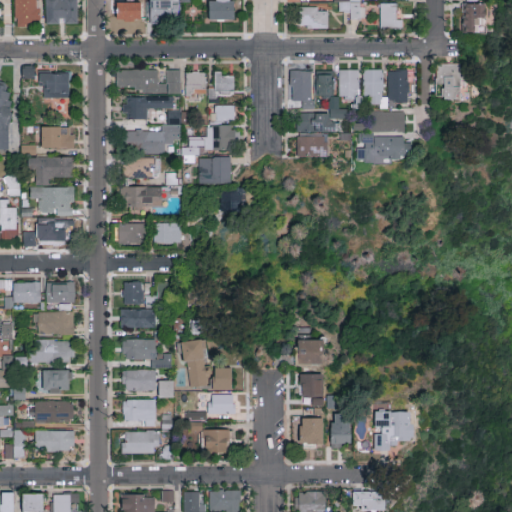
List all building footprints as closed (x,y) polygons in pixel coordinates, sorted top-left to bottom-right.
[(15,0),(15,24),(38,25),(38,0),(15,0)] [(45,0),(46,23),(62,22),(77,22),(76,0),(45,0)] [(141,0),(116,1),(117,19),(142,19),(141,0)] [(149,0),(151,21),(181,20),(180,0),(149,0)] [(208,0),(209,18),(233,18),(233,0),(208,0)] [(360,0),(334,0),(334,1),(339,1),(339,10),(350,10),(350,18),(365,18),(365,6),(361,6),(360,0)] [(380,27),(403,26),(403,18),(397,18),(396,1),(380,2),(380,27)] [(463,31),(480,31),(480,25),(485,25),(485,2),(463,2),(463,31)] [(328,26),(328,10),(318,10),(318,5),(300,6),(300,27),(328,26)] [(460,62),(436,62),(437,97),(461,96),(460,62)] [(22,77),(34,77),(35,65),(23,64),(22,77)] [(181,69),(166,69),(167,81),(158,81),(158,68),(116,68),(117,87),(143,86),(143,92),(181,92),(181,69)] [(359,69),(339,68),(339,97),(356,98),(355,107),(363,107),(363,95),(359,95),(359,69)] [(370,105),(387,104),(387,96),(383,96),(382,68),(363,68),(363,96),(370,96),(370,105)] [(313,69),(291,69),(291,99),(302,99),(302,108),(313,108),(313,69)] [(333,69),(316,70),(316,95),(329,95),(330,118),(348,118),(348,108),(339,108),(339,95),(333,95),(333,69)] [(388,69),(389,101),(408,100),(408,69),(388,69)] [(186,93),(206,93),(206,71),(186,71),(186,93)] [(44,96),(69,97),(70,72),(39,72),(39,84),(44,84),(44,96)] [(215,90),(234,89),(234,72),(214,73),(215,90)] [(0,147),(9,148),(9,114),(10,109),(10,91),(5,90),(8,81),(0,79),(0,147)] [(125,96),(125,118),(148,117),(148,108),(173,107),(173,95),(125,96)] [(235,120),(234,104),(212,104),(213,121),(235,120)] [(162,136),(181,136),(181,109),(168,109),(168,124),(162,124),(162,136)] [(405,131),(405,110),(371,110),(371,130),(405,131)] [(330,111),(297,112),(297,131),(340,130),(339,121),(330,121),(330,111)] [(234,148),(233,124),(211,124),(211,136),(189,137),(189,146),(182,146),(183,162),(195,161),(195,154),(204,153),(203,148),(234,148)] [(41,146),(72,147),(73,126),(41,125),(41,146)] [(150,129),(124,128),(124,152),(159,153),(159,136),(150,135),(150,129)] [(404,135),(364,134),(363,147),(357,147),(357,161),(392,161),(392,155),(411,155),(411,142),(404,142),(404,135)] [(297,155),(327,155),(327,135),(298,135),(297,155)] [(73,155),(28,156),(28,168),(35,168),(36,184),(49,183),(49,176),(74,176),(73,155)] [(231,156),(198,156),(199,183),(231,182),(231,156)] [(74,185),(30,186),(30,198),(38,198),(39,211),(56,210),(57,214),(71,214),(71,201),(74,201),(74,185)] [(162,185),(122,185),(121,206),(161,206),(162,185)] [(221,212),(243,211),(242,189),(220,189),(221,212)] [(18,206),(9,206),(9,198),(0,198),(0,237),(17,238),(18,206)] [(38,217),(38,242),(73,242),(74,218),(38,217)] [(181,242),(181,222),(154,221),(153,242),(181,242)] [(119,242),(145,242),(145,222),(118,222),(119,242)] [(36,230),(23,230),(24,245),(36,245),(36,230)] [(12,298),(6,298),(6,303),(40,303),(40,282),(12,282),(12,298)] [(74,282),(45,282),(45,303),(74,303),(74,282)] [(122,305),(153,305),(153,294),(146,294),(146,282),(122,282),(122,305)] [(158,297),(168,296),(167,284),(157,285),(158,297)] [(155,309),(120,309),(120,327),(155,327),(155,309)] [(73,312),(34,312),(34,335),(73,335),(73,312)] [(156,339),(121,339),(121,358),(152,359),(152,367),(171,368),(171,357),(155,357),(156,339)] [(322,365),(322,339),(296,339),(296,365),(322,365)] [(72,341),(31,341),(31,362),(72,362),(72,341)] [(206,341),(180,342),(182,362),(188,362),(190,389),(209,387),(206,341)] [(0,386),(12,386),(11,354),(3,354),(3,368),(0,368),(0,386)] [(231,369),(214,369),(214,389),(232,389),(231,369)] [(70,370),(38,370),(38,392),(70,392),(70,370)] [(155,370),(122,370),(122,391),(155,391),(155,370)] [(300,374),(300,397),(322,397),(322,374),(300,374)] [(172,397),(172,380),(158,380),(158,397),(172,397)] [(207,395),(207,414),(233,414),(233,395),(207,395)] [(157,399),(122,399),(122,425),(157,425),(157,399)] [(29,401),(29,422),(73,422),(73,401),(29,401)] [(12,405),(0,405),(0,424),(2,424),(2,415),(12,415),(12,405)] [(374,450),(397,450),(398,440),(412,440),(412,411),(374,411),(374,450)] [(322,418),(299,418),(299,445),(322,445),(322,418)] [(330,448),(350,448),(350,418),(330,418),(330,448)] [(202,420),(190,421),(190,430),(202,430),(202,420)] [(232,430),(200,429),(200,452),(232,452),(232,430)] [(24,449),(24,430),(15,430),(15,449),(24,449)] [(74,430),(34,430),(34,450),(74,450),(74,430)] [(122,432),(122,453),(150,453),(150,444),(158,444),(158,432),(122,432)] [(162,502),(172,502),(172,491),(162,491),(162,502)] [(202,511),(202,491),(183,491),(183,511),(202,511)] [(209,491),(209,511),(240,511),(240,491),(209,491)] [(324,511),(324,491),(295,491),(295,511),(324,511)] [(13,511),(13,492),(1,492),(1,511),(13,511)] [(385,492),(353,492),(353,511),(385,511),(385,492)] [(23,511),(43,511),(43,493),(23,493),(23,511)] [(78,511),(78,494),(53,494),(53,511),(78,511)] [(154,511),(154,494),(121,494),(121,511),(154,511)]
